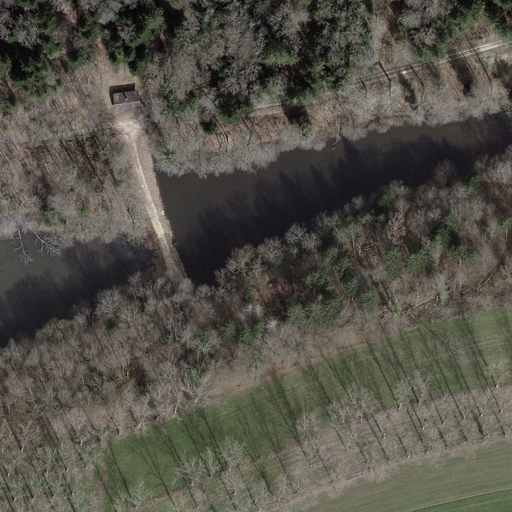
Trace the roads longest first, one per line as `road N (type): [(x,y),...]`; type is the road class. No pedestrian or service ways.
road 1 (track): [(0,144),(298,99),(511,41)]
road 2 (track): [(97,511),(116,412),(190,325),(122,121)]
